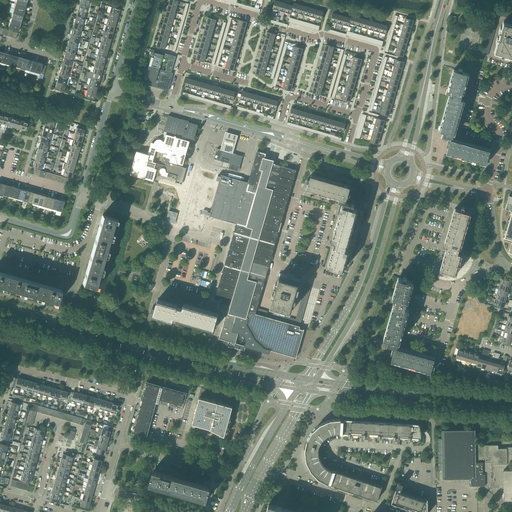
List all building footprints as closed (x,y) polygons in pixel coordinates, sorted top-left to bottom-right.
[(273,8),(279,10),(281,2),(275,0),(273,8)] [(279,10),(285,12),(287,4),(281,2),(279,10)] [(292,11),(298,13),(300,5),(294,3),(293,6),(292,11)] [(80,4),(78,10),(87,13),(88,7),(80,4)] [(291,14),(292,11),(293,6),(287,4),(285,12),(291,14)] [(169,5),(167,11),(175,13),(177,7),(169,5)] [(298,13),(304,15),(306,6),(300,5),(298,13)] [(304,15),(310,16),(312,8),(306,6),(304,15)] [(111,7),(109,13),(118,15),(120,9),(111,7)] [(310,16),(315,18),(318,10),(312,8),(310,16)] [(78,10),(76,16),(85,19),(87,13),(78,10)] [(318,10),(315,18),(322,20),(324,12),(318,10)] [(167,11),(165,16),(173,19),(175,13),(167,11)] [(109,13),(108,19),(116,21),(118,15),(109,13)] [(331,21),(337,23),(339,15),(333,13),(331,21)] [(337,23),(343,24),(345,16),(339,15),(337,23)] [(350,24),(356,25),(358,17),(352,15),(351,18),(350,24)] [(76,16),(74,22),(83,25),(85,19),(76,16)] [(165,16),(164,22),(172,25),(173,19),(165,16)] [(349,26),(350,24),(351,18),(345,16),(343,24),(349,26)] [(208,17),(207,23),(215,26),(216,19),(208,17)] [(356,25),(362,27),(364,19),(358,17),(356,25)] [(406,18),(404,24),(412,26),(414,20),(406,18)] [(108,19),(106,25),(115,27),(116,21),(108,19)] [(362,27),(367,29),(370,21),(364,19),(362,27)] [(239,20),(237,26),(246,28),(247,22),(239,20)] [(367,29),(373,30),(376,22),(370,21),(367,29)] [(74,22),(73,28),(81,31),(83,25),(74,22)] [(164,22),(162,28),(170,31),(172,25),(164,22)] [(373,30),(379,32),(382,24),(376,22),(373,30)] [(20,26),(10,23),(9,28),(19,31),(20,26)] [(207,23),(205,29),(213,32),(215,26),(207,23)] [(511,24),(504,23),(495,51),(511,56),(511,24)] [(382,24),(379,32),(386,34),(388,26),(382,24)] [(404,24),(402,30),(410,32),(412,26),(404,24)] [(106,25),(104,31),(113,33),(115,27),(106,25)] [(237,26),(236,32),(244,34),(246,28),(237,26)] [(73,28),(71,34),(80,37),(81,31),(73,28)] [(162,28),(160,34),(168,37),(170,31),(162,28)] [(205,29),(203,35),(211,38),(213,32),(205,29)] [(402,30),(400,36),(408,38),(410,32),(402,30)] [(104,31),(103,37),(111,39),(113,33),(104,31)] [(268,31),(266,38),(274,40),(276,34),(268,31)] [(236,32),(234,38),(242,40),(244,34),(236,32)] [(71,34),(69,40),(78,43),(80,37),(71,34)] [(160,34),(159,40),(167,43),(168,37),(160,34)] [(203,35),(201,41),(209,44),(211,38),(203,35)] [(400,36),(399,42),(407,44),(408,38),(400,36)] [(103,37),(101,43),(109,45),(111,39),(103,37)] [(234,38),(232,44),(240,46),(242,40),(234,38)] [(266,38),(264,44),(272,46),(274,40),(266,38)] [(69,40),(68,46),(76,48),(78,43),(69,40)] [(167,43),(159,40),(157,47),(165,49),(167,43)] [(201,41),(200,47),(208,50),(209,44),(201,41)] [(399,42),(397,48),(405,50),(407,44),(399,42)] [(101,43),(99,49),(108,51),(109,45),(101,43)] [(232,44),(231,50),(239,52),(240,46),(232,44)] [(264,44),(262,50),(270,52),(272,46),(264,44)] [(326,44),(324,51),(332,53),(334,47),(326,44)] [(68,46),(66,52),(75,54),(76,48),(68,46)] [(295,46),(293,52),(301,55),(303,48),(295,46)] [(200,47),(198,53),(206,56),(208,50),(200,47)] [(405,50),(397,48),(395,54),(403,56),(405,50)] [(99,49),(97,55),(106,57),(108,51),(99,49)] [(231,50),(229,56),(237,58),(239,52),(231,50)] [(262,50),(261,56),(269,58),(270,52),(262,50)] [(324,51),(323,57),(331,59),(332,53),(324,51)] [(1,62),(0,65),(5,67),(6,64),(9,54),(4,52),(1,62)] [(66,52),(64,58),(73,60),(75,54),(66,52)] [(293,52),(291,58),(299,61),(301,55),(293,52)] [(155,53),(151,67),(155,68),(171,73),(171,72),(172,72),(176,56),(164,53),(163,55),(155,53)] [(206,56),(198,53),(196,60),(204,62),(206,56)] [(97,55),(96,61),(104,63),(106,57),(97,55)] [(229,56),(227,62),(235,64),(237,58),(229,56)] [(261,56),(259,62),(267,64),(269,58),(261,56)] [(323,57),(321,63),(329,65),(331,59),(323,57)] [(354,57),(352,63),(360,65),(362,59),(354,57)] [(64,58),(62,64),(71,66),(73,60),(64,58)] [(291,58),(290,64),(298,67),(299,61),(291,58)] [(396,59),(394,66),(402,68),(404,62),(396,59)] [(96,61),(94,67),(103,69),(104,63),(96,61)] [(37,62),(35,72),(40,74),(40,73),(44,74),(46,65),(43,64),(37,62)] [(235,64),(227,62),(225,68),(233,70),(235,64)] [(259,62),(257,68),(265,70),(267,64),(259,62)] [(321,63),(319,69),(327,71),(329,65),(321,63)] [(352,63),(351,69),(359,71),(360,65),(352,63)] [(62,64),(61,70),(69,72),(71,66),(62,64)] [(290,64),(288,70),(296,73),(298,67),(290,64)] [(143,65),(142,68),(150,70),(147,82),(150,83),(150,85),(155,87),(158,75),(154,74),(155,68),(151,67),(143,65)] [(394,66),(393,72),(401,74),(402,68),(394,66)] [(94,67),(92,72),(101,75),(103,69),(94,67)] [(158,75),(155,87),(168,91),(173,73),(172,72),(171,72),(171,73),(155,68),(154,74),(158,75)] [(265,70),(257,68),(255,74),(263,76),(265,70)] [(439,130),(443,131),(441,138),(450,141),(446,154),(486,165),(487,160),(490,161),(491,157),(489,157),(491,149),(457,139),(458,135),(455,135),(465,99),(466,94),(464,94),(469,74),(462,72),(463,69),(459,68),(458,71),(453,69),(447,92),(450,93),(439,130)] [(319,69),(317,75),(325,77),(327,71),(319,69)] [(351,69),(349,75),(357,77),(359,71),(351,69)] [(61,70),(59,76),(68,78),(69,72),(61,70)] [(288,70),(286,76),(294,78),(296,73),(288,70)] [(89,72),(88,78),(91,78),(99,81),(101,75),(92,72),(89,72)] [(393,72),(391,78),(399,80),(401,74),(393,72)] [(317,75),(316,80),(324,83),(325,77),(317,75)] [(349,75),(347,81),(355,83),(357,77),(349,75)] [(59,76),(57,82),(66,84),(68,78),(59,76)] [(286,76),(285,82),(293,84),(294,78),(286,76)] [(91,78),(89,84),(97,87),(99,81),(91,78)] [(185,86),(191,88),(194,80),(187,78),(185,86)] [(391,78),(389,84),(397,86),(399,80),(391,78)] [(191,88),(197,90),(200,82),(194,80),(191,88)] [(316,80),(314,86),(322,89),(324,83),(316,80)] [(347,81),(346,87),(354,89),(355,83),(347,81)] [(66,84),(57,82),(56,88),(64,90),(66,84)] [(197,90),(203,91),(206,83),(200,82),(197,90)] [(293,84),(285,82),(283,88),(291,91),(293,84)] [(203,91),(209,93),(211,85),(206,83),(203,91)] [(89,84),(87,90),(96,93),(97,87),(89,84)] [(389,84),(388,90),(396,92),(397,86),(389,84)] [(209,93),(215,95),(217,87),(211,85),(209,93)] [(322,89),(314,86),(312,93),(320,95),(322,89)] [(215,95),(221,96),(223,88),(217,87),(215,95)] [(346,87),(344,93),(352,95),(354,89),(346,87)] [(221,96),(227,98),(229,90),(223,88),(221,96)] [(96,93),(87,90),(85,96),(94,99),(96,93)] [(229,90),(227,98),(233,100),(236,92),(229,90)] [(388,90),(386,96),(394,98),(396,92),(388,90)] [(240,99),(246,101),(248,93),(242,91),(240,99)] [(246,101),(252,102),(254,94),(248,93),(246,101)] [(352,95),(344,93),(342,99),(350,101),(352,95)] [(252,102),(258,104),(260,96),(254,94),(252,102)] [(258,104),(264,106),(266,98),(260,96),(258,104)] [(386,96),(384,101),(392,104),(394,98),(386,96)] [(264,106),(270,107),(272,99),(266,98),(264,106)] [(272,99),(270,107),(276,109),(279,101),(272,99)] [(384,101),(382,107),(390,110),(392,104),(384,101)] [(390,110),(382,107),(381,114),(389,116),(390,110)] [(289,116),(296,118),(298,110),(292,108),(289,116)] [(296,118),(302,119),(304,111),(298,110),(296,118)] [(302,119),(308,121),(310,113),(304,111),(302,119)] [(308,121),(314,123),(316,115),(310,113),(308,121)] [(2,124),(7,125),(10,117),(4,115),(2,124)] [(154,143),(152,142),(148,154),(137,151),(133,164),(130,174),(144,178),(144,180),(145,180),(145,179),(153,181),(155,176),(157,170),(158,170),(158,171),(159,172),(159,173),(160,173),(160,174),(161,174),(162,174),(161,175),(167,177),(168,173),(177,176),(175,182),(176,182),(181,183),(186,168),(183,167),(175,165),(176,162),(183,164),(184,161),(185,160),(186,154),(186,153),(188,148),(188,147),(190,142),(190,141),(190,139),(194,140),(198,125),(189,122),(189,121),(169,115),(168,118),(166,125),(164,131),(167,132),(166,134),(165,138),(165,140),(164,141),(163,141),(163,140),(162,140),(161,139),(160,139),(159,139),(158,139),(157,139),(157,140),(156,140),(155,141),(155,142),(154,143)] [(314,123),(320,125),(322,117),(316,115),(314,123)] [(7,125),(13,127),(16,119),(10,117),(7,125)] [(320,125),(325,126),(328,118),(322,117),(320,125)] [(325,126),(331,128),(334,120),(328,118),(325,126)] [(377,118),(375,124),(383,126),(385,120),(377,118)] [(13,127),(19,129),(22,120),(16,119),(13,127)] [(22,120),(19,129),(26,131),(26,129),(28,129),(30,122),(30,120),(26,119),(24,120),(24,121),(22,120)] [(47,119),(45,125),(54,127),(55,121),(47,119)] [(331,128),(337,130),(340,122),(334,120),(331,128)] [(340,122),(337,130),(344,132),(346,124),(340,122)] [(375,124),(373,130),(381,132),(383,126),(375,124)] [(45,125),(43,131),(52,133),(54,127),(45,125)] [(77,127),(75,133),(83,136),(85,130),(77,127)] [(373,130),(372,136),(380,138),(381,132),(373,130)] [(43,131),(42,137),(50,139),(52,133),(43,131)] [(226,132),(221,149),(233,153),(238,135),(226,132)] [(75,133),(73,139),(82,142),(83,136),(75,133)] [(380,138),(372,136),(370,142),(378,144),(380,138)] [(42,137),(40,143),(49,145),(50,139),(42,137)] [(73,139),(71,145),(80,148),(82,142),(73,139)] [(40,143),(38,149),(47,151),(49,145),(40,143)] [(71,145),(70,151),(78,154),(80,148),(71,145)] [(230,163),(228,168),(239,171),(243,156),(233,153),(221,149),(217,148),(214,159),(230,163)] [(38,149),(37,154),(45,157),(47,151),(38,149)] [(70,151),(68,157),(77,160),(78,154),(70,151)] [(204,210),(203,213),(204,214),(205,214),(207,215),(207,214),(210,215),(210,216),(224,220),(233,223),(233,222),(237,223),(230,248),(215,298),(215,299),(221,300),(221,301),(221,302),(222,303),(240,308),(239,309),(228,306),(227,310),(227,311),(221,331),(220,334),(218,343),(245,351),(246,347),(246,345),(253,347),(264,350),(264,348),(271,350),(296,357),(304,329),(303,330),(299,329),(300,326),(292,324),(289,323),(287,322),(284,322),(281,321),(279,320),(276,319),(274,319),(271,318),(266,316),(263,316),(261,315),(258,314),(256,313),(257,308),(261,294),(261,293),(262,290),(263,287),(266,276),(266,274),(267,273),(267,272),(268,270),(268,268),(287,202),(288,200),(288,199),(294,179),(294,177),(295,175),(296,170),(272,163),(273,161),(270,160),(265,158),(266,154),(257,151),(254,163),(253,166),(251,173),(248,182),(222,175),(221,175),(221,176),(218,175),(217,180),(219,181),(220,181),(219,183),(211,212),(210,212),(208,211),(205,210),(204,210)] [(37,154),(35,160),(43,163),(45,157),(37,154)] [(68,157),(66,163),(75,166),(77,160),(68,157)] [(43,163),(35,160),(33,167),(42,169),(43,163)] [(64,163),(63,168),(73,172),(75,166),(66,163),(64,163)] [(73,172),(63,168),(61,175),(71,178),(73,172)] [(311,174),(310,179),(307,179),(306,182),(309,183),(307,190),(342,200),(338,214),(340,215),(331,245),(334,246),(328,266),(335,268),(335,270),(338,271),(339,269),(344,270),(350,250),(347,249),(358,209),(355,208),(357,201),(347,198),(351,186),(311,174)] [(41,208),(46,209),(50,197),(45,196),(42,206),(41,208)] [(51,210),(52,208),(55,198),(50,197),(46,209),(51,210)] [(59,200),(56,210),(62,211),(65,201),(59,200)] [(440,269),(456,274),(462,253),(471,256),(472,252),(460,249),(470,213),(455,208),(445,243),(446,243),(444,249),(446,250),(440,269)] [(95,287),(115,218),(102,215),(83,284),(95,287)] [(0,285),(58,302),(59,296),(61,290),(0,272),(0,285)] [(391,362),(431,373),(432,368),(434,369),(435,365),(433,365),(435,357),(401,347),(401,346),(400,343),(409,308),(410,308),(412,303),(408,302),(414,282),(407,280),(407,277),(404,276),(403,279),(398,277),(392,297),(391,303),(394,303),(384,338),(388,340),(386,347),(395,349),(391,362)] [(280,277),(271,306),(290,311),(299,282),(280,277)] [(501,278),(500,283),(510,286),(511,281),(501,278)] [(84,304),(83,309),(82,310),(88,312),(90,304),(92,299),(86,298),(84,304)] [(155,307),(153,306),(152,310),(154,310),(153,315),(173,321),(174,318),(214,329),(215,324),(218,325),(219,321),(216,321),(218,317),(219,313),(180,302),(179,305),(158,299),(155,307)] [(495,299),(494,304),(504,307),(505,303),(508,304),(508,306),(509,306),(511,307),(511,303),(509,303),(505,302),(495,299)] [(511,339),(511,338),(502,336),(500,336),(498,343),(509,346),(510,344),(511,344),(511,339)] [(456,349),(454,356),(456,356),(456,358),(461,359),(464,349),(459,348),(458,349),(456,349)] [(472,362),(477,364),(479,356),(480,354),(474,352),(472,362)] [(476,366),(482,368),(484,358),(479,356),(477,364),(476,366)] [(490,359),(487,369),(492,371),(495,361),(495,358),(492,357),(492,360),(490,359)] [(482,368),(487,369),(490,359),(484,358),(482,368)] [(492,371),(497,372),(500,362),(495,361),(492,371)] [(500,362),(497,372),(502,374),(505,364),(500,362)] [(20,391),(21,388),(23,379),(17,378),(15,386),(18,387),(18,390),(20,391)] [(37,395),(38,393),(37,393),(40,384),(34,382),(32,391),(35,392),(34,394),(37,395)] [(142,402),(141,405),(134,432),(146,435),(154,406),(155,402),(159,403),(163,387),(148,383),(143,399),(142,402)] [(42,397),(43,394),(45,386),(40,384),(37,393),(38,393),(40,394),(40,396),(42,397)] [(53,400),(54,397),(56,389),(51,387),(48,396),(49,396),(48,398),(53,400)] [(185,393),(164,387),(161,399),(182,405),(185,393)] [(59,402),(60,399),(62,390),(56,389),(54,397),(57,398),(56,401),(59,402)] [(67,403),(68,402),(70,393),(68,392),(62,390),(60,399),(63,400),(62,402),(64,403),(65,402),(67,403)] [(76,404),(77,402),(79,393),(74,391),(73,393),(70,392),(70,393),(68,402),(76,404)] [(210,425),(216,427),(215,431),(225,436),(225,433),(226,430),(228,430),(229,431),(230,431),(231,421),(231,417),(231,412),(231,406),(222,403),(218,402),(216,402),(211,400),(209,400),(208,400),(208,399),(204,398),(199,397),(199,400),(197,407),(195,413),(192,423),(193,424),(196,424),(202,426),(203,423),(209,425),(209,426),(210,426),(210,425)] [(10,405),(9,407),(18,410),(20,411),(22,405),(11,401),(11,402),(12,402),(11,404),(10,405)] [(110,411),(113,412),(112,415),(118,416),(120,410),(117,409),(118,404),(112,403),(110,411)] [(8,411),(7,413),(16,416),(19,417),(20,411),(18,410),(9,407),(9,408),(10,408),(9,410),(8,411)] [(6,417),(6,419),(15,422),(14,422),(17,423),(18,420),(15,419),(16,416),(7,413),(7,414),(8,414),(8,416),(6,417)] [(5,423),(4,425),(13,428),(15,429),(16,426),(14,425),(14,422),(15,422),(6,419),(6,420),(7,420),(6,422),(5,423)] [(329,483),(329,482),(332,473),(333,472),(332,472),(326,469),(321,464),(318,457),(317,450),(318,450),(319,450),(319,446),(318,445),(322,439),(327,434),(333,431),(340,431),(343,431),(344,420),(341,420),(341,419),(330,420),(321,425),(313,432),(307,441),(305,450),(307,461),(312,470),(319,478),(329,483)] [(344,419),(344,420),(343,431),(343,435),(348,436),(348,438),(353,438),(353,436),(363,437),(363,439),(369,439),(369,437),(378,438),(378,440),(383,440),(383,438),(392,439),(392,440),(398,441),(398,439),(408,440),(408,441),(413,442),(413,440),(420,440),(421,439),(421,437),(421,435),(421,433),(421,431),(421,429),(421,428),(420,426),(419,424),(344,419)] [(3,428),(2,431),(11,434),(14,435),(14,432),(12,431),(13,428),(4,425),(4,426),(5,426),(4,428),(3,428)] [(97,434),(101,435),(109,437),(110,431),(102,429),(101,432),(98,431),(97,433),(97,434)] [(11,434),(2,431),(2,432),(3,432),(3,434),(1,434),(0,438),(12,441),(14,435),(11,434)] [(101,435),(99,441),(107,443),(109,437),(101,435)] [(99,441),(97,447),(105,449),(107,443),(99,441)] [(0,449),(6,452),(8,452),(9,450),(7,449),(8,446),(0,443),(0,449)] [(91,444),(90,446),(93,447),(93,448),(97,449),(96,453),(104,455),(105,449),(97,447),(94,445),(94,444),(91,444)] [(62,456),(61,458),(72,461),(73,456),(73,455),(76,456),(76,454),(70,452),(65,451),(64,454),(63,454),(63,455),(62,456)] [(88,463),(92,464),(100,467),(102,461),(94,458),(93,462),(89,461),(89,462),(88,463)] [(152,492),(153,490),(156,491),(156,492),(157,490),(162,492),(162,494),(162,493),(170,495),(169,498),(170,498),(177,500),(185,502),(185,503),(185,502),(193,504),(193,505),(201,507),(201,506),(205,507),(206,504),(209,505),(209,506),(213,493),(212,493),(209,492),(210,488),(196,483),(197,481),(171,473),(172,470),(167,469),(165,469),(164,469),(164,468),(161,467),(161,470),(160,473),(159,473),(153,471),(150,482),(148,491),(148,490),(152,492)] [(89,476),(97,478),(98,472),(90,470),(89,476)] [(329,482),(332,483),(331,484),(378,500),(382,486),(375,484),(374,486),(361,481),(361,480),(356,478),(356,479),(342,475),(343,473),(336,471),(335,473),(333,472),(332,473),(329,482)] [(88,479),(87,482),(95,484),(97,478),(89,476),(85,475),(85,474),(82,473),(82,475),(85,476),(84,478),(88,479)] [(87,482),(85,488),(93,490),(95,484),(87,482)] [(398,482),(392,502),(420,511),(428,511),(428,498),(427,498),(427,500),(425,499),(425,500),(400,492),(403,484),(398,482)] [(85,488),(84,494),(92,496),(93,490),(85,488)] [(62,495),(51,492),(50,497),(51,497),(52,497),(51,500),(62,503),(63,500),(61,500),(62,495)] [(84,494),(82,500),(90,502),(92,496),(84,494)] [(90,502),(82,500),(80,506),(88,508),(90,502)] [(266,511),(296,511),(292,511),(286,509),(287,505),(286,507),(277,504),(278,503),(278,502),(276,506),(269,504),(266,511)]
